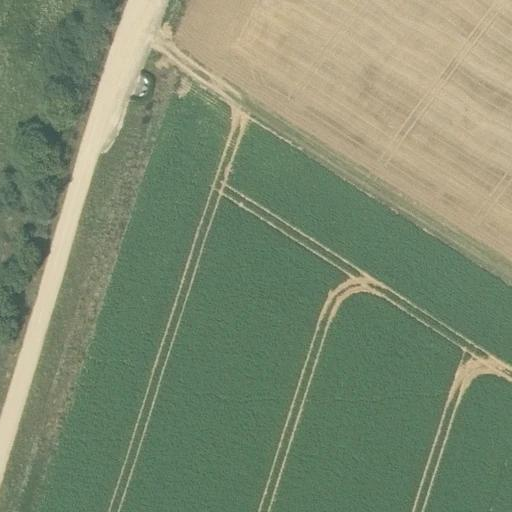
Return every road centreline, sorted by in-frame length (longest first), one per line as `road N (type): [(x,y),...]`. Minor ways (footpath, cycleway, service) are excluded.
road 1 (track): [(124,28),(511,276)]
road 2 (track): [(135,0),(0,433)]
